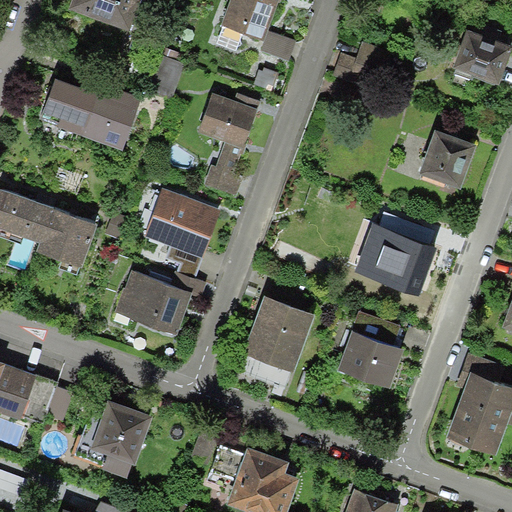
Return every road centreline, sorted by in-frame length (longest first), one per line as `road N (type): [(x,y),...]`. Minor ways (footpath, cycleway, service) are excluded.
road 1 (residential): [(335,0),(184,389)]
road 2 (residential): [(411,472),(511,188)]
road 3 (residential): [(411,472),(184,389)]
road 4 (residential): [(184,389),(0,322)]
